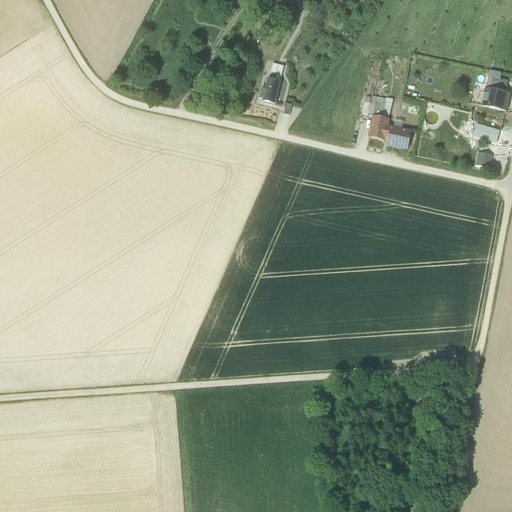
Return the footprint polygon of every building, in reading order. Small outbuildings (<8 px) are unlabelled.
[(259,21),(251,16),(247,23),(254,28),(259,21)] [(171,21),(160,42),(168,46),(180,26),(171,21)] [(489,78),(486,90),(505,94),(508,82),(489,78)] [(263,102),(275,105),(280,83),(275,82),(269,80),(267,90),(263,89),(261,95),(265,96),(263,102)] [(506,112),(510,95),(505,94),(486,90),(485,95),(484,95),(483,102),(482,107),(506,112)] [(382,119),(385,105),(386,101),(367,96),(363,115),(374,117),(382,119)] [(382,119),(389,121),(392,107),(385,105),(382,119)] [(291,109),(285,108),(283,118),(288,120),(291,109)] [(390,147),(394,129),(387,128),(389,121),(382,119),(374,117),(369,139),(384,142),(385,139),(389,140),(387,146),(390,147)] [(412,133),(394,129),(390,147),(395,148),(396,150),(400,151),(401,149),(408,151),(412,133)] [(476,166),(489,168),(491,157),(478,155),(476,166)]
